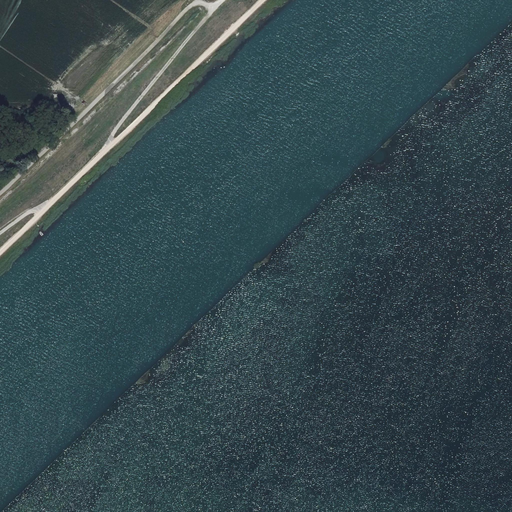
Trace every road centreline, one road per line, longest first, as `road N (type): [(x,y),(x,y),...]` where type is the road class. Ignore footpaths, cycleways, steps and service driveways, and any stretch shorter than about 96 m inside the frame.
road 1 (track): [(0,191),(196,0)]
road 2 (track): [(110,145),(212,8)]
